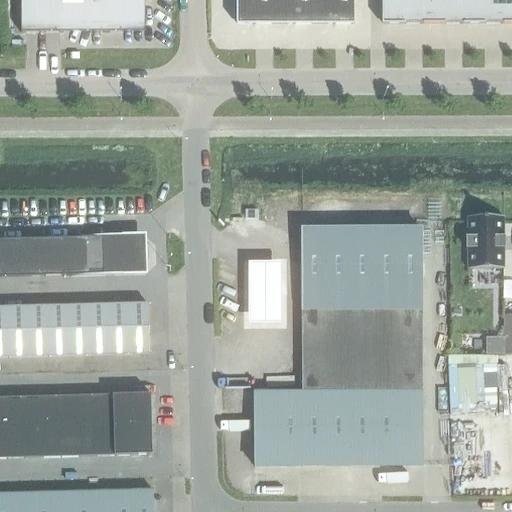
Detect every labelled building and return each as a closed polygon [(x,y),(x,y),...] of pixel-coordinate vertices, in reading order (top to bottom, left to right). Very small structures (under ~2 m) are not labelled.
[(144,24),(143,0),(20,0),(21,35),(64,35),(64,29),(144,24)] [(354,26),(353,0),(235,0),(236,0),(237,0),(236,25),(255,25),(255,24),(271,24),(271,25),(295,25),(295,24),(311,24),(311,25),(335,25),(335,24),(351,24),(351,26),(354,26)] [(511,0),(381,0),(382,26),(511,24),(511,0)] [(503,218),(467,218),(467,270),(503,270),(503,218)] [(419,230),(299,231),(299,393),(419,392),(419,230)] [(103,237),(104,277),(148,275),(147,235),(103,237)] [(68,278),(104,277),(103,237),(67,238),(67,239),(1,241),(2,278),(68,276),(68,278)] [(287,326),(285,258),(243,260),(245,327),(287,326)] [(147,306),(0,309),(0,358),(149,355),(147,306)] [(487,340),(487,354),(502,354),(502,339),(487,340)] [(253,468),(422,467),(422,392),(253,393),(253,468)] [(0,459),(151,456),(150,396),(0,399),(0,459)] [(152,511),(152,492),(0,495),(0,511),(152,511)]
